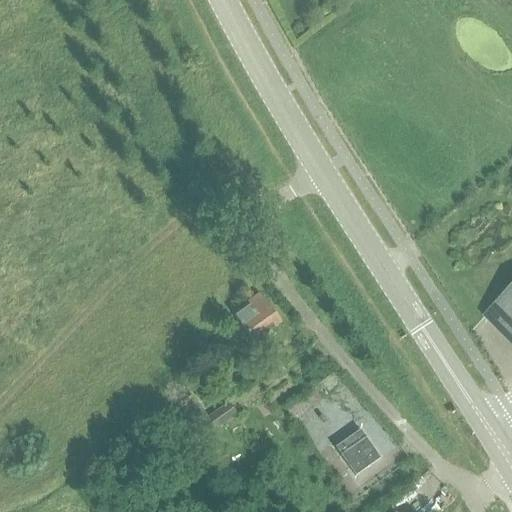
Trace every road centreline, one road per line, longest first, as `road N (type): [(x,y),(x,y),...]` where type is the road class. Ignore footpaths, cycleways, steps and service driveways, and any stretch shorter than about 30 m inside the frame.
road 1 (unclassified): [(511,472),(485,492),(465,487),(278,284),(268,219),(278,201),(320,174)]
road 2 (tertiary): [(490,428),(320,174)]
road 3 (tertiary): [(320,174),(224,0)]
